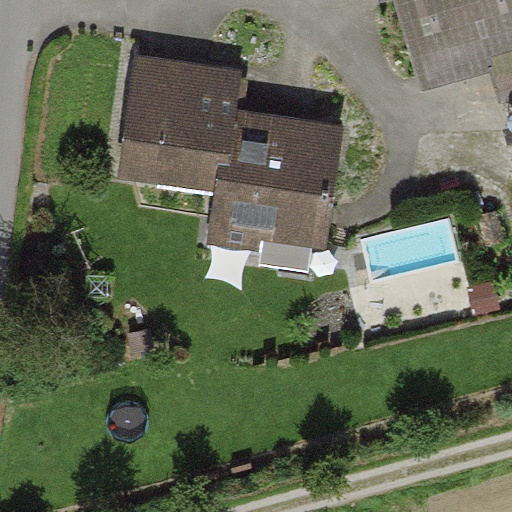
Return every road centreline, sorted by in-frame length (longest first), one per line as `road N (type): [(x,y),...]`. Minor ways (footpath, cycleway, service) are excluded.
road 1 (track): [(270,511),(511,444)]
road 2 (residential): [(0,142),(8,0)]
